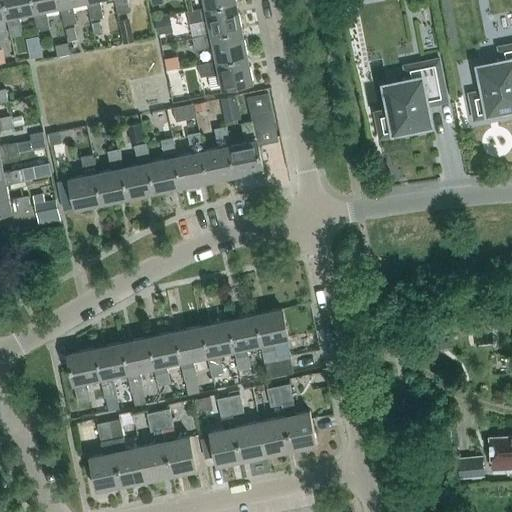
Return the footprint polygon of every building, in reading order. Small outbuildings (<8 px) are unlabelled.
[(0,0),(0,19),(7,18),(8,18),(4,0),(0,0)] [(19,16),(33,13),(35,12),(32,0),(4,0),(8,18),(7,18),(11,37),(23,34),(19,16)] [(60,0),(32,0),(35,12),(33,13),(37,31),(49,28),(45,10),(61,7),(62,7),(60,0)] [(73,4),(87,1),(88,1),(88,0),(60,0),(62,7),(61,7),(65,26),(77,23),(73,4)] [(99,0),(88,0),(88,1),(87,1),(91,20),(103,17),(99,0)] [(129,12),(126,0),(114,0),(118,14),(129,12)] [(205,8),(205,9),(237,2),(236,0),(202,0),(205,9),(205,8)] [(207,21),(210,35),(210,36),(242,29),(237,2),(205,9),(187,12),(189,24),(207,21)] [(158,34),(173,32),(170,16),(155,18),(158,34)] [(123,43),(132,41),(127,18),(118,20),(123,43)] [(102,32),(100,20),(92,22),(94,33),(102,32)] [(77,40),(75,26),(65,28),(68,42),(77,40)] [(213,47),(216,62),(216,63),(248,56),(242,29),(210,36),(210,35),(192,39),(195,51),(213,47)] [(71,55),(67,41),(54,44),(57,58),(71,55)] [(511,43),(510,44),(511,55),(511,56),(496,59),(497,64),(481,68),(486,92),(472,95),(476,117),(507,111),(507,113),(511,112),(511,43)] [(18,61),(31,59),(31,58),(29,50),(28,46),(15,49),(18,61)] [(41,48),(29,50),(31,58),(33,57),(42,55),(41,48)] [(165,57),(167,69),(179,67),(177,55),(165,57)] [(248,56),(216,63),(216,62),(198,66),(200,78),(219,74),(222,90),(254,83),(248,56)] [(378,114),(382,135),(413,129),(413,132),(430,129),(424,98),(446,93),(439,58),(416,63),(418,74),(402,78),(403,83),(387,86),(392,111),(378,114)] [(181,82),(179,68),(165,71),(168,85),(181,82)] [(0,102),(8,101),(6,89),(0,90),(0,102)] [(248,97),(253,121),(241,123),(245,142),(230,145),(236,175),(263,170),(258,145),(278,141),(268,93),(248,97)] [(235,95),(220,98),(224,114),(239,110),(235,95)] [(207,109),(206,101),(194,104),(196,112),(207,109)] [(192,103),(173,106),(176,121),(195,117),(192,103)] [(24,125),(22,115),(13,117),(15,127),(24,125)] [(0,130),(14,128),(12,116),(0,118),(0,130)] [(131,142),(144,139),(140,123),(127,126),(131,142)] [(218,148),(203,151),(210,181),(236,175),(230,145),(226,127),(214,129),(218,148)] [(63,143),(60,130),(47,133),(49,146),(63,143)] [(42,131),(30,134),(31,139),(33,151),(46,148),(46,147),(44,135),(42,131)] [(191,154),(177,157),(183,187),(210,181),(203,151),(200,132),(187,135),(191,154)] [(156,192),(183,187),(177,157),(176,157),(172,138),(161,140),(165,159),(150,162),(156,192)] [(0,157),(2,157),(2,158),(20,154),(17,142),(0,145),(0,157)] [(123,167),(127,186),(130,198),(156,192),(150,162),(146,144),(134,146),(138,164),(124,167),(123,167)] [(130,198),(127,186),(123,167),(124,167),(120,149),(108,151),(112,169),(97,173),(103,203),(130,198)] [(97,173),(93,154),(81,157),(85,175),(69,178),(76,209),(103,203),(97,173)] [(2,157),(0,157),(0,184),(7,183),(7,185),(25,181),(26,181),(23,168),(5,172),(2,158),(2,157)] [(35,178),(51,174),(49,163),(33,166),(35,178)] [(7,183),(0,184),(0,213),(31,207),(28,195),(10,199),(7,185),(7,183)] [(61,221),(56,199),(45,201),(43,193),(33,195),(39,225),(61,221)] [(261,345),(265,364),(268,378),(294,373),(291,357),(277,360),(274,342),(288,339),(282,309),(255,314),(261,345)] [(246,348),(261,345),(255,314),(228,320),(234,350),(238,369),(250,367),(246,348)] [(202,325),(208,356),(212,375),(223,372),(220,353),(234,350),(228,320),(202,325)] [(202,325),(175,331),(181,361),(185,380),(197,378),(193,359),(208,356),(202,325)] [(175,331),(148,336),(154,367),(158,386),(170,383),(166,364),(181,361),(175,331)] [(127,368),(128,372),(132,392),(144,389),(140,370),(154,367),(148,336),(122,341),(127,368)] [(450,336),(437,336),(438,349),(451,348),(450,336)] [(128,372),(127,368),(122,341),(94,347),(100,378),(104,396),(116,394),(112,375),(128,372)] [(86,381),(100,378),(94,347),(67,353),(78,402),(90,399),(86,381)] [(278,386),(282,404),(283,403),(285,415),(284,416),(291,449),(317,444),(310,410),(297,413),(291,383),(278,386)] [(282,404),(278,386),(268,388),(272,406),(282,404)] [(233,414),(235,414),(245,412),(242,393),(229,396),(233,414)] [(242,459),(235,426),(237,425),(235,414),(233,414),(229,396),(220,397),(226,428),(210,431),(216,465),(242,459)] [(169,408),(159,410),(165,441),(172,474),(197,469),(190,436),(176,439),(169,408)] [(172,474),(165,441),(159,410),(146,413),(150,431),(154,431),(156,442),(152,443),(140,445),(147,479),(172,474)] [(260,421),(267,454),(291,449),(284,416),(260,421)] [(140,445),(127,448),(126,448),(120,418),(109,420),(122,484),(147,479),(140,445)] [(122,484),(109,420),(99,422),(105,452),(90,456),(97,490),(122,484)] [(260,421),(237,425),(235,426),(242,459),(267,454),(260,421)] [(491,469),(511,467),(511,435),(489,436),(491,469)] [(484,476),(482,456),(458,458),(460,479),(484,476)]
